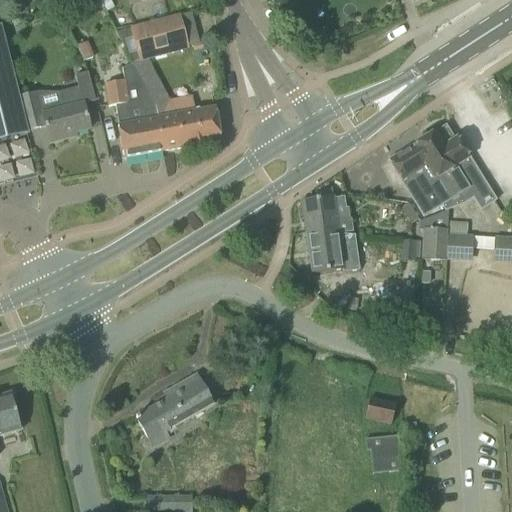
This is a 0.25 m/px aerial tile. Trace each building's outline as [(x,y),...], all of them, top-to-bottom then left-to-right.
[(82,0),(79,1),(83,15),(103,9),(97,0),(82,0)] [(122,82),(103,86),(107,108),(114,107),(117,127),(123,160),(162,153),(220,143),(214,109),(193,113),(190,98),(168,102),(147,62),(187,52),(178,16),(129,29),(116,32),(131,64),(131,65),(120,70),(122,82)] [(26,136),(26,133),(17,99),(0,31),(0,136),(24,130),(25,136),(26,136)] [(92,59),(86,44),(76,48),(82,63),(92,59)] [(205,89),(197,90),(198,97),(217,93),(216,86),(213,87),(209,71),(201,72),(205,89)] [(36,94),(17,99),(26,133),(44,128),(48,145),(66,140),(65,136),(89,130),(82,104),(81,104),(77,89),(57,94),(60,106),(40,111),(36,94)] [(457,140),(453,142),(444,128),(387,164),(422,220),(441,207),(445,212),(463,205),(457,196),(482,180),(470,160),(469,161),(457,140)] [(340,175),(332,180),(335,191),(344,188),(340,175)] [(301,202),(305,232),(322,229),(325,236),(337,233),(333,198),(301,202)] [(445,233),(443,263),(470,264),(472,238),(466,237),(466,223),(446,222),(445,233)] [(322,229),(305,232),(311,274),(342,270),(342,273),(357,271),(352,233),(338,235),(337,233),(325,236),(322,229)] [(421,261),(443,263),(445,233),(423,231),(421,261)] [(491,265),(511,266),(511,239),(493,238),(491,265)] [(399,263),(414,263),(415,243),(399,242),(399,263)] [(163,395),(167,401),(135,419),(152,450),(168,440),(165,435),(212,408),(195,377),(163,395)] [(10,395),(0,397),(0,437),(20,432),(10,395)] [(364,420),(390,426),(394,407),(368,401),(364,420)] [(363,441),(364,453),(368,453),(371,476),(400,473),(396,437),(363,441)] [(189,511),(190,499),(145,499),(145,511),(189,511)]
